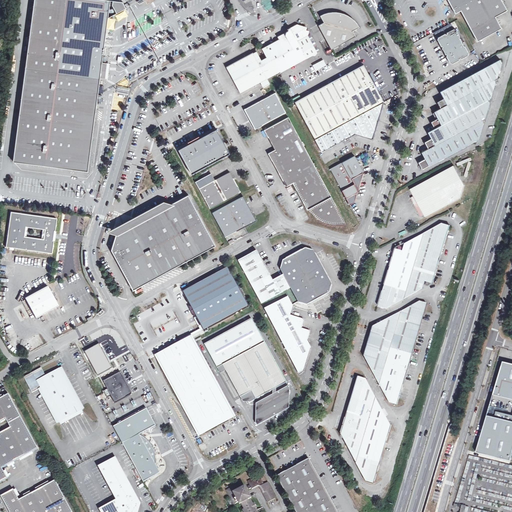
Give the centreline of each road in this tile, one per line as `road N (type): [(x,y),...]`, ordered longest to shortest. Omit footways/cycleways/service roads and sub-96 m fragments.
road 1 (motorway): [(511,137),(400,511)]
road 2 (motorway): [(411,511),(511,175)]
road 3 (unclassified): [(206,474),(296,425),(312,405),(363,245)]
road 4 (unclassified): [(193,60),(143,89),(104,203),(92,256),(118,311)]
road 5 (unclassified): [(363,245),(409,90),(372,0)]
road 6 (unclassified): [(511,264),(440,511)]
road 7 (unclassified): [(118,311),(282,222)]
road 8 (unclassified): [(118,311),(206,474)]
road 9 (unclassified): [(282,222),(193,60)]
road 10 (unclassified): [(118,311),(0,377)]
